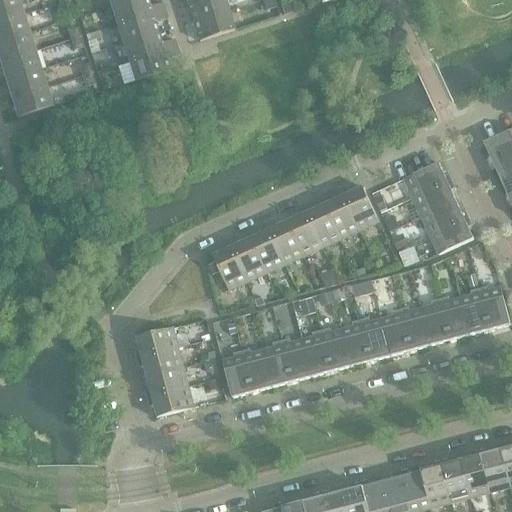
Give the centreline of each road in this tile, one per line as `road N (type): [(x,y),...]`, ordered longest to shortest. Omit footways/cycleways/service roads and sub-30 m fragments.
road 1 (residential): [(136,449),(113,331),(190,244),(511,98)]
road 2 (tertiary): [(511,354),(136,449)]
road 3 (tertiary): [(178,511),(511,424)]
